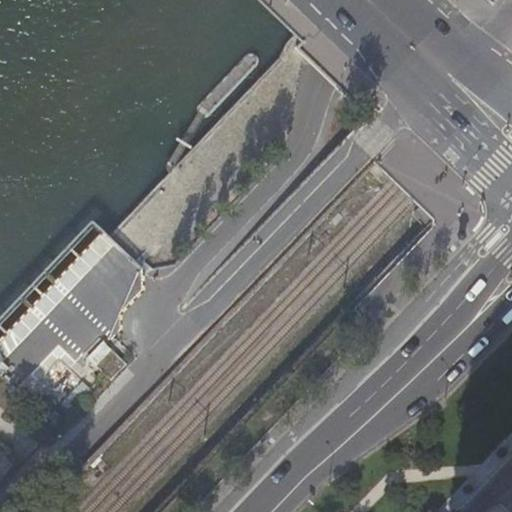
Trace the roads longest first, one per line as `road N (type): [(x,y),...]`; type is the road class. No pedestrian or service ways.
road 1 (primary): [(434,359),(265,511)]
road 2 (tertiary): [(365,0),(511,131)]
road 3 (primary): [(511,247),(434,359)]
